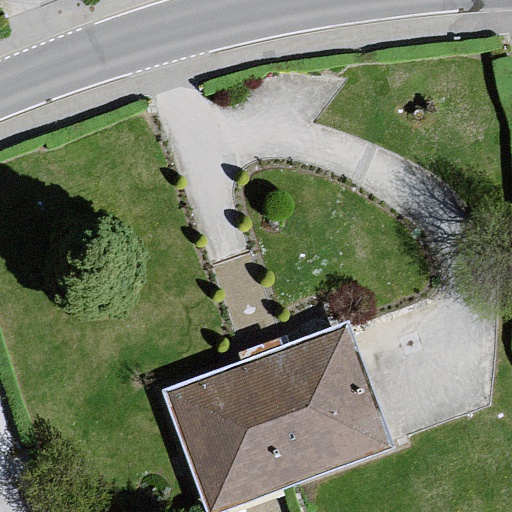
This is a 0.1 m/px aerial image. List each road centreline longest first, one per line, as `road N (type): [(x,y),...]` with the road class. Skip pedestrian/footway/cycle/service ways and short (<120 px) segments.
road 1 (tertiary): [(0,88),(136,37),(304,0)]
road 2 (unknown): [(160,76),(244,306)]
